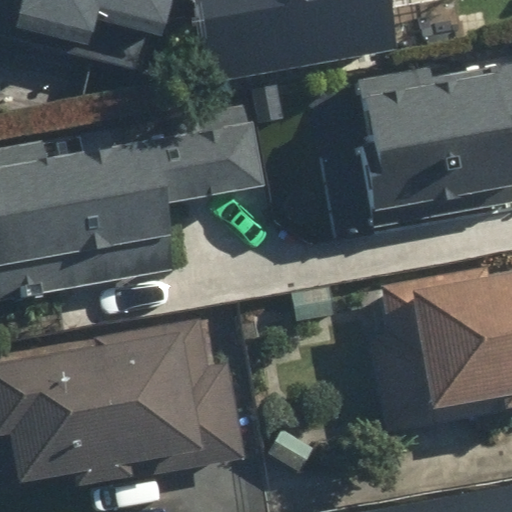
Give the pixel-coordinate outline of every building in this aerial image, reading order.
[(0,0),(0,38),(19,43),(25,21),(108,44),(115,19),(168,33),(176,0),(0,0)] [(399,0),(204,0),(219,82),(409,48),(399,0)] [(511,66),(428,80),(426,72),(352,84),(376,231),(511,208),(511,206),(508,182),(511,180),(511,66)] [(184,111),(187,132),(50,150),(49,142),(0,148),(0,262),(191,237),(185,198),(271,187),(262,115),(252,117),(250,103),(184,111)] [(369,337),(384,431),(511,410),(511,258),(389,278),(398,333),(369,337)] [(106,344),(0,361),(0,408),(5,435),(24,432),(33,484),(89,475),(91,486),(147,477),(144,459),(192,451),(194,464),(249,455),(233,355),(208,360),(201,317),(104,333),(106,344)]
